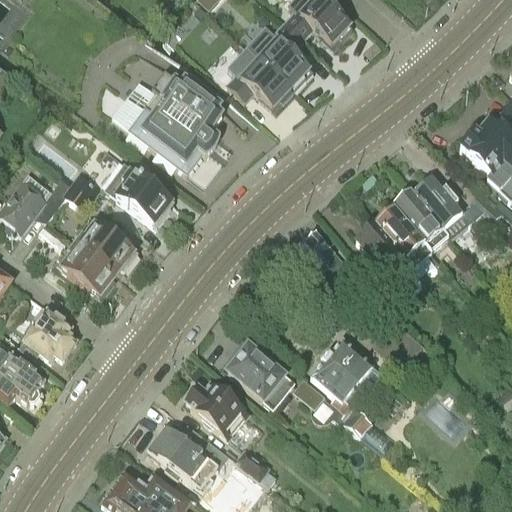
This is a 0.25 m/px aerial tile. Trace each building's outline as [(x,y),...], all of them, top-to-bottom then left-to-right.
[(10,44),(34,12),(19,0),(0,0),(0,1),(3,4),(0,8),(0,37),(2,39),(2,38),(10,44)] [(334,15),(319,1),(299,23),(295,19),(283,31),(301,47),(312,36),(332,55),(351,37),(348,34),(349,33),(332,17),(334,15)] [(301,47),(283,31),(272,43),(276,47),(257,67),(292,100),(311,79),(290,59),(301,47)] [(292,100),(257,67),(240,86),(235,82),(226,93),(243,109),(253,99),(273,119),(292,100)] [(0,98),(11,84),(1,76),(0,77),(0,98)] [(151,94),(150,97),(150,99),(162,108),(152,122),(143,116),(142,117),(144,118),(128,139),(185,181),(200,162),(203,164),(205,163),(208,161),(210,159),(211,157),(213,155),(214,153),(215,151),(216,148),(217,146),(209,140),(220,124),(215,121),(219,116),(183,89),(179,93),(163,82),(161,83),(159,84),(157,86),(155,88),(153,90),(152,92),(151,94)] [(511,108),(499,123),(511,135),(511,108)] [(511,150),(484,126),(476,136),(458,156),(489,184),(485,189),(507,208),(511,202),(511,150)] [(137,166),(123,185),(120,189),(116,187),(113,189),(109,195),(108,198),(110,202),(154,235),(168,218),(164,216),(169,209),(139,187),(148,174),(137,166)] [(78,182),(70,192),(90,208),(98,197),(78,182)] [(410,199),(447,243),(449,246),(468,230),(429,184),(410,199)] [(49,224),(64,205),(62,203),(69,194),(60,187),(43,209),(19,191),(0,216),(0,227),(4,231),(4,235),(5,239),(9,241),(13,242),(17,240),(19,242),(39,216),(49,224)] [(90,208),(70,192),(69,194),(62,203),(64,205),(82,218),(90,208)] [(410,199),(391,215),(429,258),(447,243),(410,199)] [(468,210),(490,231),(499,220),(477,200),(468,210)] [(492,211),(511,229),(511,212),(510,216),(498,205),(492,211)] [(391,216),(373,232),(410,276),(411,276),(430,260),(429,258),(391,215),(391,216)] [(135,261),(95,231),(85,245),(81,242),(73,252),(114,282),(119,276),(122,278),(135,261)] [(392,291),(410,276),(373,232),(355,247),(392,291)] [(279,269),(306,299),(318,288),(324,294),(347,274),(328,252),(327,252),(314,238),(304,247),(303,246),(290,258),(287,256),(278,264),(280,268),(279,269)] [(114,282),(73,252),(66,261),(70,264),(60,277),(100,308),(113,290),(110,288),(114,282)] [(381,285),(372,293),(391,315),(400,307),(381,285)] [(75,348),(66,341),(70,335),(45,316),(45,317),(40,316),(32,327),(34,332),(22,348),(47,366),(51,360),(61,367),(75,348)] [(402,334),(382,359),(402,376),(423,351),(402,334)] [(378,380),(367,370),(346,352),(341,348),(328,362),(327,362),(321,369),(322,370),(309,385),(333,405),(347,417),(349,414),(378,380)] [(246,354),(226,379),(261,409),(262,409),(271,416),(291,392),(282,384),(246,354)] [(0,393),(20,408),(26,413),(27,411),(28,412),(33,411),(38,405),(37,400),(36,400),(44,389),(3,358),(0,362),(0,393)] [(317,411),(322,405),(322,404),(302,387),(293,399),(313,415),(317,411)] [(196,395),(186,407),(184,409),(190,414),(189,416),(202,427),(203,430),(208,434),(210,434),(226,447),(246,422),(220,401),(221,399),(216,395),(215,397),(209,392),(202,400),(196,395)] [(20,408),(0,393),(0,408),(6,413),(12,418),(20,408)] [(505,417),(511,411),(511,396),(509,393),(495,404),(505,417)] [(370,432),(349,414),(347,417),(333,405),(330,409),(343,421),(322,405),(317,411),(359,445),(370,432)] [(392,450),(370,432),(359,445),(380,463),(392,450)] [(187,452),(164,435),(146,457),(202,500),(212,486),(208,483),(215,475),(224,482),(234,468),(197,440),(187,452)] [(267,475),(243,457),(234,469),(267,494),(274,485),(265,478),(267,475)] [(197,511),(179,498),(159,484),(150,498),(123,479),(100,511),(101,511),(197,511)]
